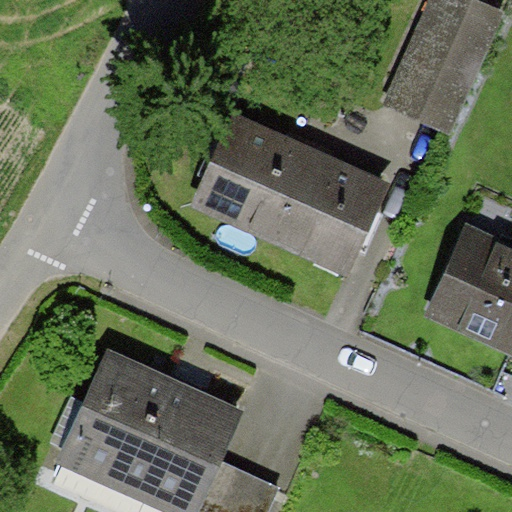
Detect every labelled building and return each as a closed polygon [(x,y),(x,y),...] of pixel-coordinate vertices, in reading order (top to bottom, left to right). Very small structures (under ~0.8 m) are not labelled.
[(506,26),(448,0),(433,0),(383,110),(452,142),(506,26)] [(383,183),(235,122),(201,204),(348,266),(383,183)] [(511,252),(463,231),(426,314),(511,352),(511,252)] [(245,428),(108,368),(63,470),(159,511),(207,511),(225,473),(245,428)] [(286,511),(291,502),(225,473),(207,511),(286,511)]
